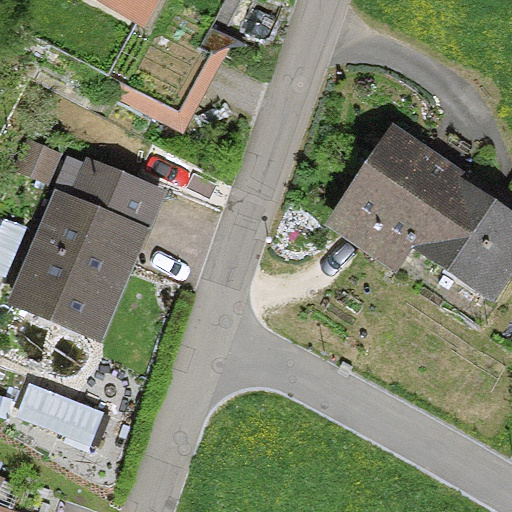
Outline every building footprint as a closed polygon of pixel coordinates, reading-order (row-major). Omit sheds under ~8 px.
[(96,0),(101,3),(70,62),(104,80),(107,75),(166,108),(196,52),(136,22),(147,0),(96,0)] [(394,271),(408,250),(409,251),(454,185),(391,142),(346,209),(376,229),(362,250),(394,271)] [(16,168),(24,172),(44,180),(53,158),(26,147),(16,168)] [(73,207),(57,200),(11,310),(92,344),(153,200),(88,173),(73,207)] [(511,223),(454,185),(409,251),(484,302),(511,259),(511,223)]
